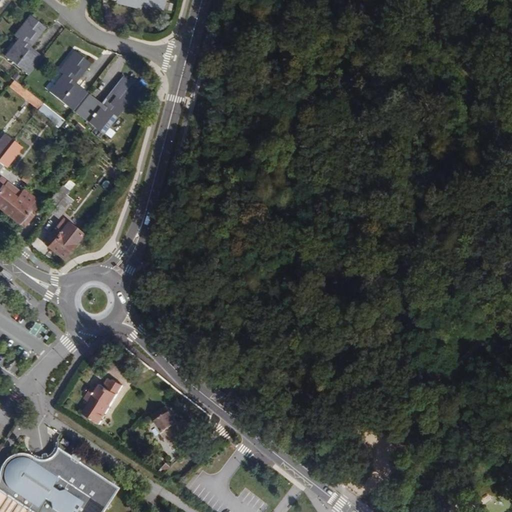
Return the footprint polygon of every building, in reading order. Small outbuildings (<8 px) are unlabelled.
[(168,0),(116,0),(116,4),(141,10),(142,5),(143,1),(166,7),(168,0)] [(166,7),(143,1),(142,5),(165,11),(166,7)] [(45,27),(30,15),(13,36),(18,39),(20,41),(7,58),(28,75),(42,57),(35,51),(32,54),(27,50),(29,47),(45,27)] [(20,41),(18,39),(4,56),(7,58),(20,41)] [(90,64),(75,52),(59,72),(64,75),(67,78),(53,96),(74,112),(88,93),(81,87),(78,90),(73,86),(75,83),(90,64)] [(67,78),(64,75),(50,93),(53,96),(67,78)] [(140,90),(125,79),(104,106),(101,109),(96,104),(98,101),(90,95),(76,113),(96,130),(111,112),(114,115),(118,118),(140,90)] [(42,103),(13,80),(9,86),(38,109),(42,103)] [(43,104),(38,109),(47,117),(52,112),(43,104)] [(114,115),(111,112),(96,130),(100,133),(114,115)] [(0,157),(13,141),(5,134),(0,140),(0,157)] [(22,147),(13,141),(0,157),(0,162),(6,167),(22,147)] [(0,207),(5,211),(20,192),(0,177),(0,207)] [(51,212),(57,205),(47,197),(42,204),(23,189),(20,192),(5,211),(24,227),(42,204),(51,212)] [(66,194),(57,205),(51,212),(58,218),(73,199),(66,194)] [(82,234),(63,219),(44,243),(64,259),(75,245),(74,244),(82,234)] [(94,395),(89,401),(80,416),(98,426),(123,387),(110,379),(106,386),(102,383),(98,388),(94,386),(89,392),(94,395)] [(94,395),(89,392),(85,399),(89,401),(94,395)] [(181,428),(170,411),(155,422),(176,454),(192,444),(186,434),(189,430),(185,425),(181,428)] [(69,457),(58,449),(57,450),(56,452),(54,454),(50,457),(47,458),(42,459),(37,458),(33,456),(32,457),(29,456),(25,454),(19,454),(14,455),(11,457),(8,459),(5,463),(3,461),(2,463),(0,466),(0,511),(103,511),(118,490),(79,463),(80,461),(80,459),(79,457),(78,456),(75,454),(74,454),(70,456),(69,457)]
